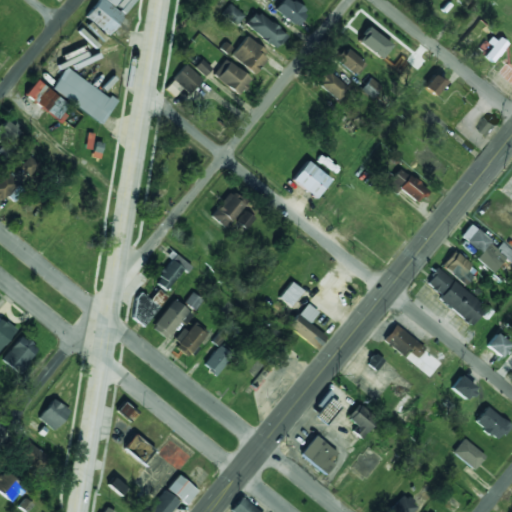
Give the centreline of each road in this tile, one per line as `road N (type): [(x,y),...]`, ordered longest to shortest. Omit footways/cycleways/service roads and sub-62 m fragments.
road 1 (residential): [(0,432),(349,0)]
road 2 (primary): [(209,511),(511,137)]
road 3 (residential): [(511,391),(145,92)]
road 4 (tertiary): [(342,511),(0,232)]
road 5 (tertiary): [(0,275),(288,511)]
road 6 (tertiary): [(104,360),(163,0)]
road 7 (residential): [(511,106),(382,0)]
road 8 (tertiary): [(79,511),(104,360)]
road 9 (residential): [(0,95),(75,0)]
